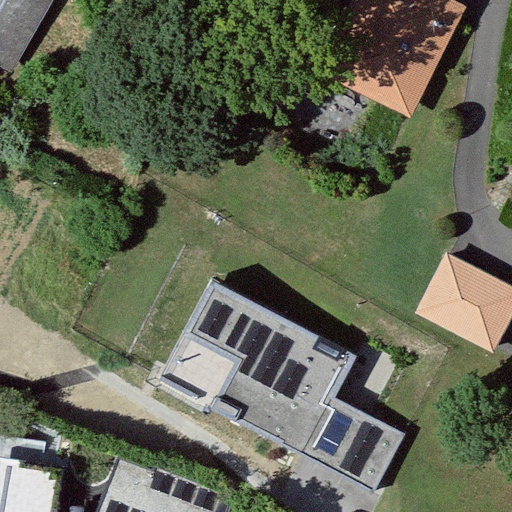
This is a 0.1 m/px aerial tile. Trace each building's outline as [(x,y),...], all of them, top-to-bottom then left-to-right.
[(0,0),(0,53),(9,59),(43,0),(0,0)] [(409,105),(456,9),(437,0),(389,0),(351,76),(409,105)] [(511,311),(511,289),(450,258),(423,310),(495,347),(511,311)] [(214,278),(161,377),(375,490),(405,434),(334,397),(358,353),(214,278)] [(0,511),(67,511),(77,458),(0,443),(0,511)] [(118,456),(96,511),(255,511),(257,508),(118,456)]
